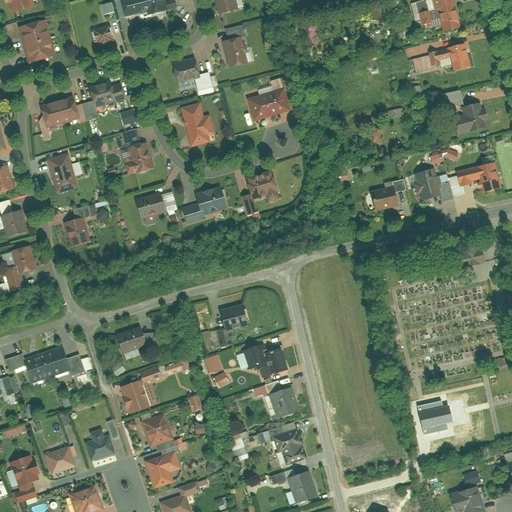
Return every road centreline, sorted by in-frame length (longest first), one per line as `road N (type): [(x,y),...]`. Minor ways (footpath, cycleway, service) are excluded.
road 1 (residential): [(336,511),(286,273)]
road 2 (residential): [(83,316),(63,292),(25,167),(23,89)]
road 3 (residential): [(286,273),(308,258),(511,208)]
road 4 (residential): [(132,61),(177,164),(226,170),(282,142)]
road 5 (residential): [(83,316),(286,273)]
